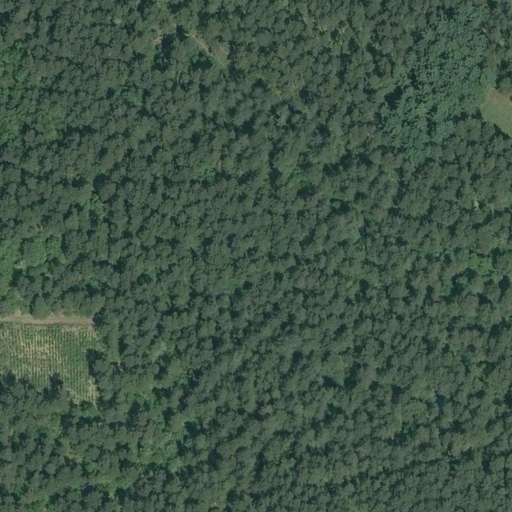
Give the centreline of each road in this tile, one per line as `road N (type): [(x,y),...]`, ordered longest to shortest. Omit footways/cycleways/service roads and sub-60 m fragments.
road 1 (track): [(393,204),(143,0)]
road 2 (track): [(393,204),(464,122),(484,84),(464,0)]
